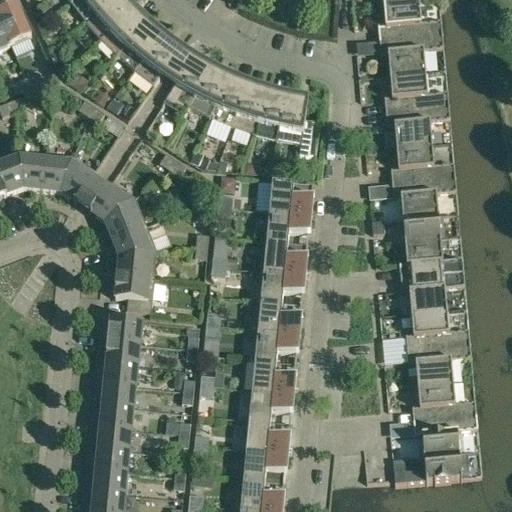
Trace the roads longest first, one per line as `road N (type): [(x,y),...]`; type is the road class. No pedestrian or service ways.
road 1 (residential): [(170,0),(227,41),(320,70),(341,89),(302,511)]
road 2 (residential): [(0,253),(47,241),(66,255),(71,271),(48,511)]
